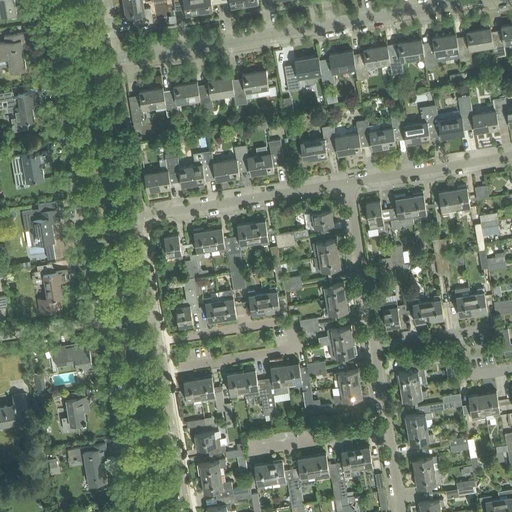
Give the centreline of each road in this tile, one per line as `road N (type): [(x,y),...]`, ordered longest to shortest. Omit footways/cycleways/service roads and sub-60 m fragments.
road 1 (residential): [(92,318),(42,0)]
road 2 (residential): [(163,371),(286,350),(296,337),(284,320),(157,340)]
road 3 (residential): [(116,59),(329,24)]
road 4 (residential): [(140,216),(348,183)]
road 5 (residential): [(135,511),(102,325),(92,318)]
road 6 (residential): [(157,511),(123,316)]
road 7 (residential): [(373,349),(348,183)]
road 8 (residential): [(348,183),(511,156)]
road 9 (residential): [(108,221),(84,64)]
road 10 (residential): [(329,24),(477,0)]
road 11 (residential): [(187,511),(163,371)]
road 12 (residential): [(261,451),(386,429)]
